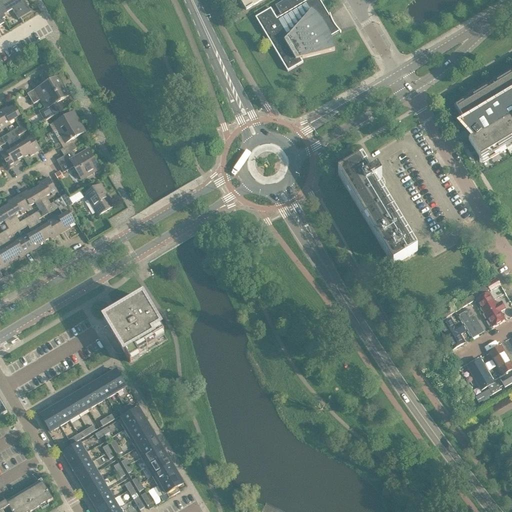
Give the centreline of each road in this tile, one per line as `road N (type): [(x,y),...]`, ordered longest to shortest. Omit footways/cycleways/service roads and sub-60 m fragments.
road 1 (secondary): [(499,511),(281,187)]
road 2 (tertiary): [(0,335),(249,182)]
road 3 (tertiary): [(242,168),(0,315)]
road 4 (residential): [(78,511),(0,377)]
road 5 (secondary): [(259,139),(194,0)]
road 6 (residential): [(482,215),(409,90)]
road 7 (tertiary): [(398,73),(281,141)]
road 8 (tertiary): [(294,157),(409,90)]
road 9 (residential): [(382,161),(411,143),(459,229)]
road 10 (residential): [(382,161),(431,245),(459,229)]
